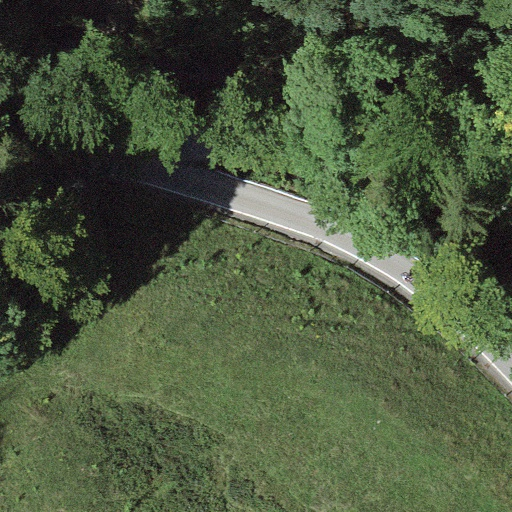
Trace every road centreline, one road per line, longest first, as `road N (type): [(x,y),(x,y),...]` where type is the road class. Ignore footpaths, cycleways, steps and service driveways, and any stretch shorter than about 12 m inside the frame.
road 1 (unclassified): [(511,363),(399,264),(329,223),(0,129)]
road 2 (track): [(511,222),(291,159),(146,139),(20,135)]
